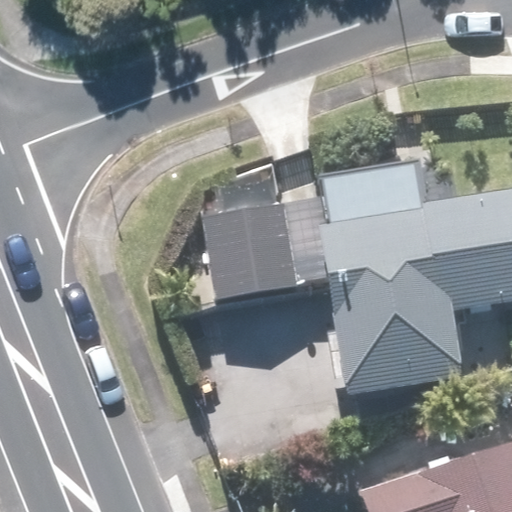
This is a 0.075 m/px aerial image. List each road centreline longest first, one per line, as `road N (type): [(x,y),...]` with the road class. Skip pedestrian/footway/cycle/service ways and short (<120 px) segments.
road 1 (residential): [(0,147),(429,0)]
road 2 (secondary): [(0,264),(103,511)]
